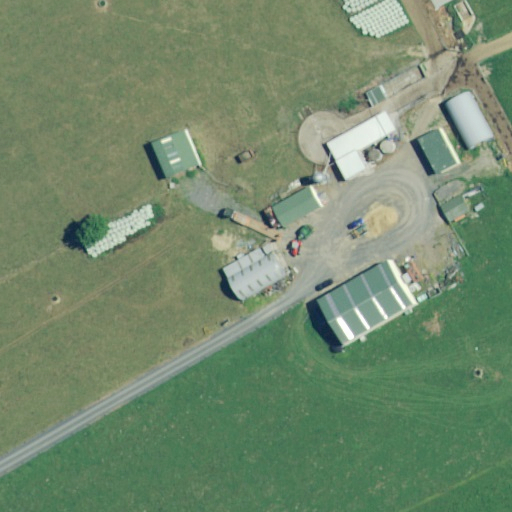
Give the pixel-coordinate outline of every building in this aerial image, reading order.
[(389,100),(382,87),(369,93),(376,107),(389,100)] [(495,137),(472,92),(447,105),(470,150),(495,137)] [(391,134),(381,117),(332,145),(352,180),(372,169),(362,151),(391,134)] [(463,163),(445,129),(423,140),(441,174),(463,163)] [(205,164),(189,130),(157,145),(172,179),(205,164)] [(288,228),(325,207),(314,186),(275,208),(273,203),(266,207),(277,227),(284,222),(288,228)] [(472,211),(464,196),(443,207),(451,222),(472,211)] [(290,274),(271,243),(227,270),(246,301),(290,274)] [(420,302),(393,258),(322,302),(350,346),(420,302)]
